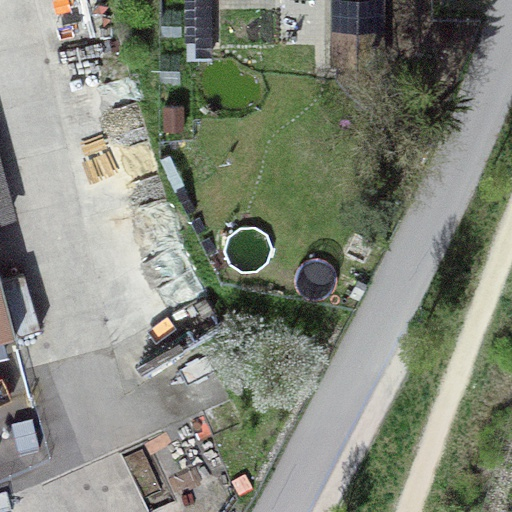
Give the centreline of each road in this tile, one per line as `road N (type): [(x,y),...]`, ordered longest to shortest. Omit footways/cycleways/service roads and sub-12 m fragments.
road 1 (residential): [(511,20),(437,208),(274,511)]
road 2 (track): [(511,220),(406,511)]
